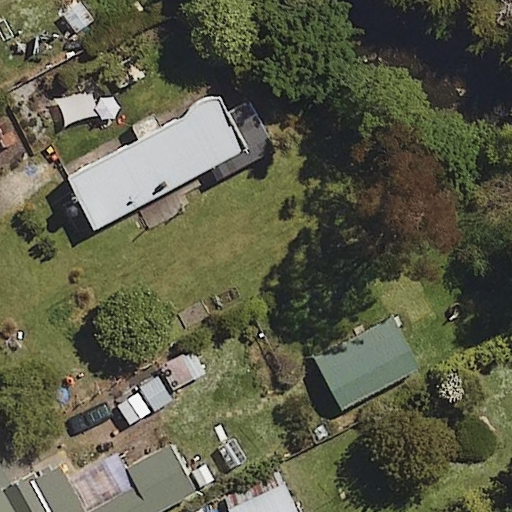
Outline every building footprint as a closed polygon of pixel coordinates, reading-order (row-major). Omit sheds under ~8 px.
[(276,134),(253,91),(230,104),(225,95),(74,175),(101,227),(276,134)] [(425,366),(398,315),(321,356),(348,407),(425,366)] [(177,399),(162,371),(141,383),(144,389),(122,401),(134,423),(177,399)] [(167,511),(204,494),(181,446),(130,471),(121,453),(74,476),(68,462),(15,489),(0,458),(0,511),(167,511)] [(302,511),(285,477),(232,503),(236,511),(302,511)]
